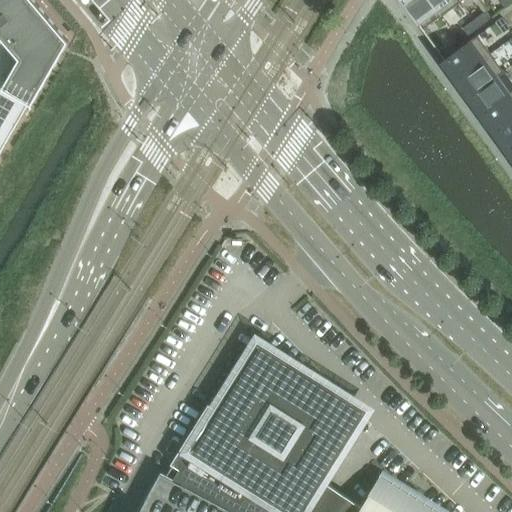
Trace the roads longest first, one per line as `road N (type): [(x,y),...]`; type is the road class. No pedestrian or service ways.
road 1 (secondary): [(191,96),(366,302),(511,448)]
road 2 (secondary): [(511,373),(218,57)]
road 3 (secondary): [(167,68),(85,210),(72,312)]
road 4 (secondary): [(72,312),(191,96)]
road 5 (secondary): [(0,426),(72,312)]
